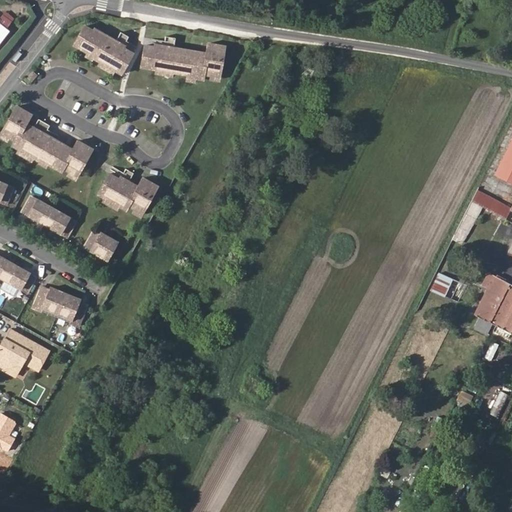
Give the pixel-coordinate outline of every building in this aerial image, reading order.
[(18,29),(24,34),(35,19),(29,14),(18,29)] [(0,43),(9,31),(0,24),(0,43)] [(75,46),(90,54),(96,58),(95,59),(102,63),(116,71),(123,75),(135,55),(124,49),(95,32),(86,27),(75,46)] [(124,49),(126,46),(118,41),(96,29),(95,32),(124,49)] [(130,38),(122,33),(118,41),(126,46),(130,38)] [(207,76),(214,77),(221,78),(222,78),(227,48),(210,46),(208,55),(207,58),(156,49),(146,47),(143,68),(159,71),(175,73),(189,76),(189,78),(190,78),(197,79),(206,81),(207,76)] [(166,47),(157,46),(156,49),(207,58),(208,55),(176,49),(166,47)] [(114,74),(116,71),(102,63),(100,66),(114,74)] [(38,76),(34,73),(28,79),(33,83),(38,76)] [(27,124),(31,116),(17,108),(1,134),(3,135),(9,138),(15,142),(12,147),(20,151),(33,159),(41,163),(42,161),(47,165),(62,173),(64,170),(70,174),(76,177),(77,178),(92,151),(77,142),(73,150),(71,153),(25,127),(27,124)] [(51,127),(39,120),(35,128),(46,135),(51,127)] [(35,128),(27,124),(25,127),(71,153),(73,150),(46,135),(35,128)] [(33,159),(20,151),(18,154),(31,162),(33,159)] [(135,175),(127,171),(123,178),(130,183),(135,175)] [(137,212),(143,215),(144,216),(159,189),(144,180),(139,188),(138,191),(121,182),(110,176),(99,196),(106,201),(120,208),(127,213),(130,208),(137,212)] [(139,188),(130,183),(123,178),(121,182),(138,191),(139,188)] [(14,190),(0,184),(0,203),(6,206),(14,190)] [(76,224),(31,198),(22,214),(68,240),(76,224)] [(120,208),(106,201),(105,204),(118,212),(120,208)] [(511,229),(501,225),(498,232),(511,237),(511,229)] [(85,250),(108,262),(118,245),(102,236),(100,238),(94,235),(85,250)] [(0,280),(27,296),(36,280),(0,259),(0,280)] [(459,303),(467,284),(436,271),(428,289),(459,303)] [(477,314),(496,324),(511,293),(511,285),(496,277),(477,314)] [(49,297),(51,292),(42,288),(40,293),(49,297)] [(80,304),(51,291),(51,292),(49,297),(40,293),(33,310),(42,314),(43,312),(70,324),(69,326),(78,330),(86,313),(77,310),(79,305),(80,304)] [(511,293),(496,324),(511,332),(511,293)] [(86,313),(88,308),(79,305),(77,310),(86,313)] [(485,333),(490,323),(475,317),(471,327),(485,333)] [(23,366),(38,374),(49,355),(10,333),(0,350),(0,368),(5,371),(18,368),(21,369),(23,366)] [(490,359),(498,344),(491,341),(483,356),(490,359)] [(4,373),(15,380),(21,369),(18,368),(5,371),(4,373)] [(267,386),(251,378),(245,389),(260,397),(267,386)] [(460,389),(455,399),(466,406),(472,395),(460,389)] [(497,417),(508,394),(500,390),(488,413),(497,417)] [(0,454),(1,454),(2,453),(9,456),(16,445),(9,441),(16,429),(15,426),(2,419),(0,419),(0,454)] [(384,480),(386,476),(378,472),(373,482),(387,489),(389,485),(387,484),(388,481),(384,480)]
